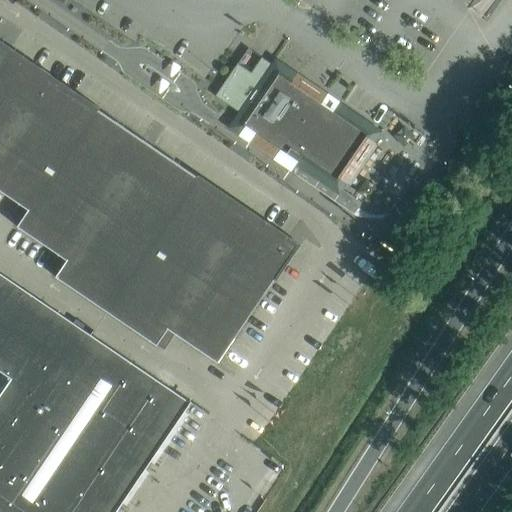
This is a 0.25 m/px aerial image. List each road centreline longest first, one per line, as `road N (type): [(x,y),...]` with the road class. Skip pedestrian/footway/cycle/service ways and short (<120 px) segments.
road 1 (motorway): [(511,237),(338,511)]
road 2 (motorway): [(511,376),(415,511)]
